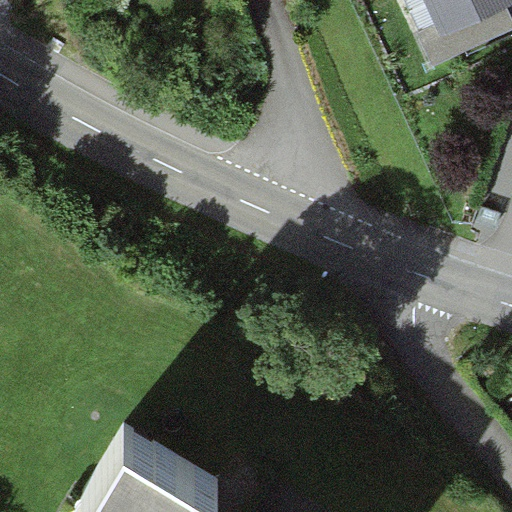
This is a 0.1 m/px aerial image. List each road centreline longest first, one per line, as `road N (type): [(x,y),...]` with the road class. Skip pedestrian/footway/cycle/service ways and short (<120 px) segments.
road 1 (tertiary): [(0,68),(282,219),(419,276)]
road 2 (residential): [(419,276),(416,324),(425,354),(511,479)]
